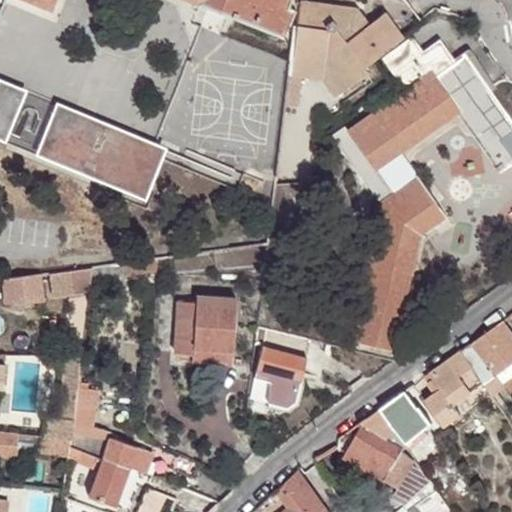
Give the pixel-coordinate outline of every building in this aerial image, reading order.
[(30,0),(51,8),(53,0),(193,0),(282,36),(293,9),(286,6),(287,0),(30,0)] [(347,8),(296,1),(296,6),(341,12),(347,8)] [(341,12),(296,6),(287,74),(321,79),(333,96),(366,73),(361,66),(392,45),(383,32),(376,38),(367,24),(356,9),(347,8),(341,12)] [(384,12),(367,24),(376,38),(383,32),(392,45),(402,39),(384,12)] [(471,67),(462,55),(450,63),(436,44),(419,55),(407,38),(379,58),(392,77),(398,73),(407,85),(344,129),(342,126),(331,135),(378,202),(375,205),(343,339),(391,351),(419,235),(444,216),(414,174),(390,191),(374,168),(455,111),(496,171),(511,160),(511,126),(488,92),(485,88),(479,93),(466,74),(471,67)] [(468,50),(462,55),(471,67),(466,74),(479,93),(485,88),(488,92),(494,87),(468,50)] [(0,76),(0,134),(4,137),(25,87),(0,76)] [(35,151),(145,194),(165,144),(56,100),(35,151)] [(130,273),(129,262),(100,267),(102,277),(102,279),(130,273)] [(89,277),(90,268),(50,273),(52,289),(89,283),(89,277)] [(42,298),(38,275),(1,281),(5,304),(42,298)] [(191,347),(228,351),(233,305),(175,299),(169,351),(188,353),(190,353),(191,347)] [(511,322),(507,316),(502,320),(511,333),(511,322)] [(483,383),(485,384),(497,375),(511,363),(511,333),(502,320),(461,350),(483,383)] [(292,402),(306,341),(264,331),(247,398),(282,408),(292,402)] [(227,366),(228,351),(191,347),(190,353),(188,353),(188,361),(227,366)] [(430,372),(428,374),(433,380),(428,383),(436,395),(426,403),(444,428),(492,394),(485,384),(483,383),(461,350),(430,372)] [(78,381),(80,356),(64,356),(56,419),(46,418),(43,437),(72,440),(78,381)] [(511,363),(497,375),(505,385),(511,379),(511,363)] [(492,394),(492,395),(505,385),(497,375),(485,384),(492,394)] [(128,468),(143,475),(151,455),(110,439),(111,435),(95,428),(92,436),(82,432),(85,405),(95,407),(96,390),(87,388),(88,383),(78,381),(72,440),(71,445),(102,458),(128,468)] [(492,395),(499,404),(511,394),(511,393),(505,385),(492,395)] [(419,407),(407,390),(380,409),(390,423),(392,422),(410,446),(427,433),(424,429),(433,423),(420,406),(419,407)] [(380,409),(359,424),(362,426),(385,439),(393,427),(390,423),(380,409)] [(385,439),(362,426),(351,444),(374,458),(366,471),(384,481),(403,449),(385,439)] [(393,427),(385,439),(403,449),(405,445),(393,427)] [(15,450),(17,435),(0,432),(0,453),(15,455),(15,450)] [(15,450),(34,453),(36,436),(17,435),(15,450)] [(71,445),(72,440),(43,437),(36,436),(34,453),(70,457),(71,445)] [(374,458),(351,444),(343,458),(366,471),(374,458)] [(414,457),(405,445),(403,449),(384,481),(395,487),(414,457)] [(120,489),(128,468),(102,458),(88,497),(80,494),(76,504),(97,511),(103,511),(106,504),(114,506),(120,489)] [(326,511),(297,470),(275,490),(289,510),(286,511),(326,511)] [(130,511),(136,496),(120,489),(114,506),(126,511),(130,511)] [(416,504),(421,511),(452,511),(437,490),(416,504)] [(349,510),(350,511),(372,511),(363,500),(349,510)]
